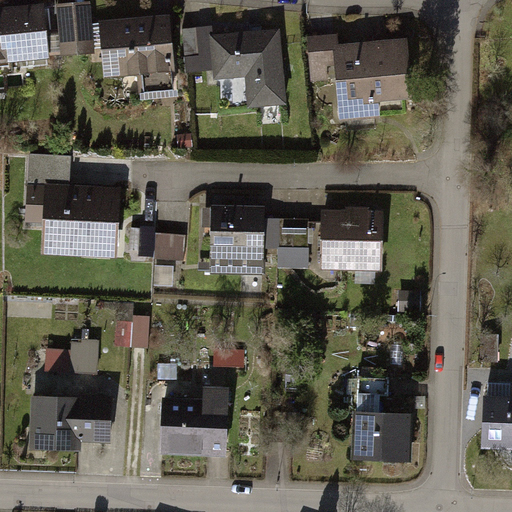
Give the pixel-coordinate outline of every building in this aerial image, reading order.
[(89,5),(57,8),(62,60),(94,57),(89,5)] [(0,58),(45,54),(41,7),(0,11),(0,58)] [(167,18),(99,24),(103,76),(135,74),(137,91),(173,89),(167,18)] [(279,31),(210,38),(214,81),(246,78),(249,103),(285,100),(279,31)] [(338,36),(308,39),(312,84),(340,81),(344,116),(377,112),(376,105),(411,102),(405,39),(339,46),(338,36)] [(49,187),(70,188),(72,151),(32,149),(30,186),(49,187)] [(70,188),(49,187),(45,253),(116,257),(120,191),(70,188)] [(263,201),(206,201),(205,272),(262,273),(263,201)] [(383,212),(322,210),(320,272),(381,274),(383,212)] [(309,220),(282,220),(282,251),(309,251),(309,220)] [(187,232),(160,230),(158,262),(184,264),(187,232)] [(425,292),(402,291),(402,313),(425,313),(425,292)] [(121,314),(121,346),(153,346),(153,315),(121,314)] [(49,348),(49,372),(103,372),(103,338),(76,338),(75,348),(49,348)] [(203,399),(165,398),(163,457),(228,459),(230,393),(203,392),(203,399)] [(111,395),(33,395),(32,451),(76,451),(76,442),(108,442),(111,395)] [(511,400),(483,399),(481,447),(511,448),(511,400)] [(412,416),(354,415),(353,459),(411,461),(412,416)]
